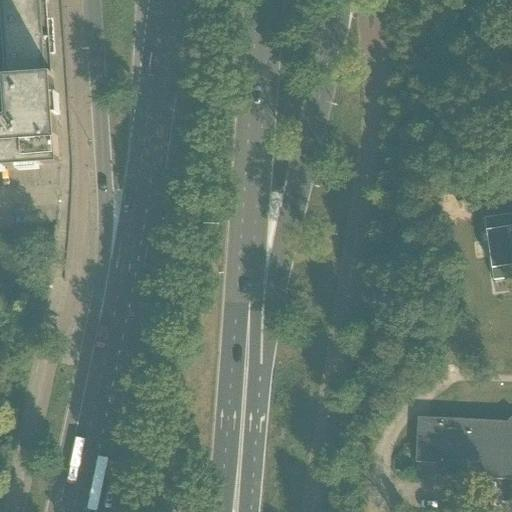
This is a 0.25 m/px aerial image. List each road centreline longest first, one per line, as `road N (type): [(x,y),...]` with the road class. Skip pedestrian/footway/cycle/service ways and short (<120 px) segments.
road 1 (primary): [(254,365),(341,0)]
road 2 (primary): [(163,0),(141,209),(117,299)]
road 3 (primary): [(92,0),(117,299)]
road 4 (primary): [(243,289),(263,0)]
road 5 (primary): [(218,511),(243,289)]
road 6 (primary): [(117,299),(72,511)]
road 7 (primary): [(246,511),(254,365)]
